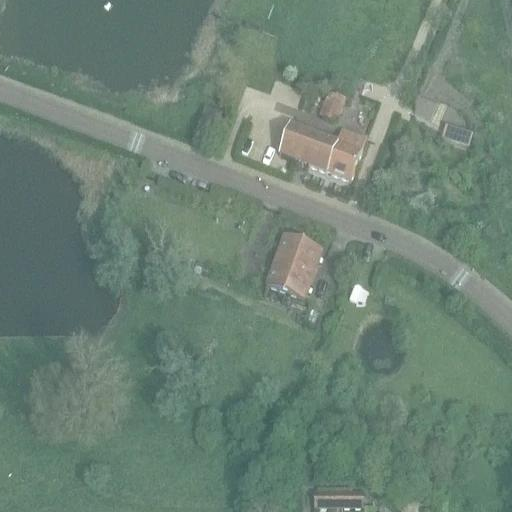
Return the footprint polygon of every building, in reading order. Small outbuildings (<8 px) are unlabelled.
[(368,83),(358,112),(375,118),(385,89),(368,83)] [(327,93),(319,118),(336,124),(345,100),(327,93)] [(215,133),(220,119),(206,114),(201,128),(215,133)] [(351,185),(362,154),(367,141),(341,132),(336,145),(291,129),(280,159),(351,185)] [(472,139),(444,130),(440,144),(468,152),(472,139)] [(304,302),(322,254),(284,240),(267,289),(304,302)] [(313,511),(362,511),(362,496),(314,495),(313,511)]
